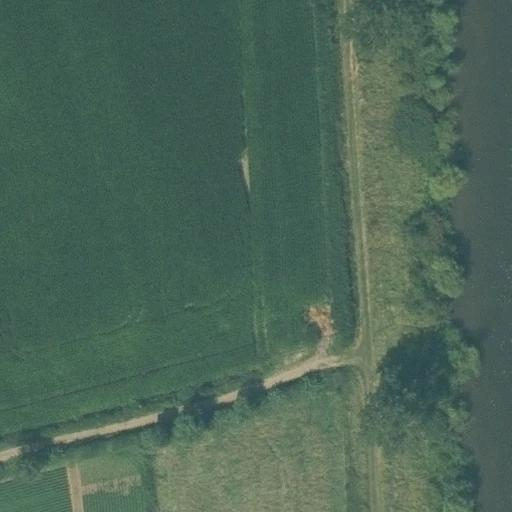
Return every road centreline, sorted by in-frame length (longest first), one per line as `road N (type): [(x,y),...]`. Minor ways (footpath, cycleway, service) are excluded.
road 1 (track): [(378,511),(346,0)]
road 2 (track): [(0,457),(195,408),(364,336)]
